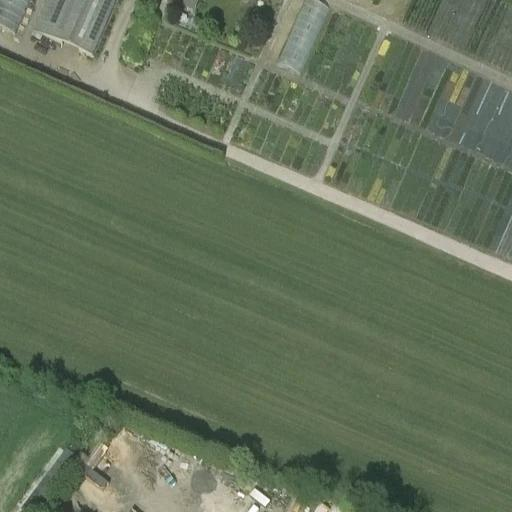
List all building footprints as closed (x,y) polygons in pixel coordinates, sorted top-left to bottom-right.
[(0,0),(0,28),(16,35),(29,0),(0,0)] [(48,0),(33,36),(92,62),(119,0),(48,0)] [(169,0),(194,12),(200,0),(169,0)] [(309,0),(301,0),(275,65),(300,75),(328,7),(309,0)] [(141,14),(125,59),(142,64),(158,20),(141,14)] [(59,461),(39,488),(50,496),(70,470),(59,461)]
